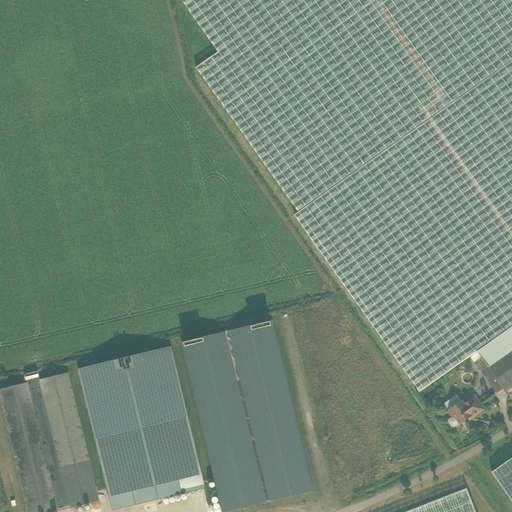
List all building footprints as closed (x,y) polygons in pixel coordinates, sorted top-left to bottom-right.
[(298,212),(294,214),(420,392),(476,351),(511,326),(511,0),(181,0),(217,51),(195,67),(298,212)] [(182,342),(222,511),(225,511),(313,491),(272,320),(182,342)] [(511,326),(476,351),(481,358),(474,363),(488,382),(495,378),(503,389),(511,383),(511,326)] [(171,348),(79,370),(112,507),(204,485),(171,348)] [(0,394),(28,511),(53,511),(58,511),(99,501),(68,373),(0,388),(0,394)] [(460,424),(468,418),(471,415),(473,417),(484,409),(474,395),(463,403),(461,401),(447,411),(452,417),(449,420),(448,422),(452,427),(454,427),(459,423),(460,424)] [(511,454),(489,470),(511,502),(511,454)] [(474,511),(465,489),(406,511),(474,511)]
